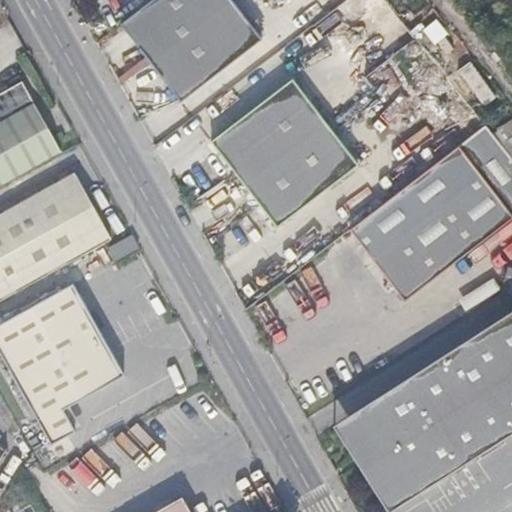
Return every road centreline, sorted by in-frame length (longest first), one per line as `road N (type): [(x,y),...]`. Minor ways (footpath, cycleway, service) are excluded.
road 1 (unclassified): [(38,0),(324,511)]
road 2 (unknown): [(511,285),(278,429),(99,511)]
road 3 (unknown): [(197,284),(421,118)]
road 4 (unknown): [(114,135),(304,0)]
